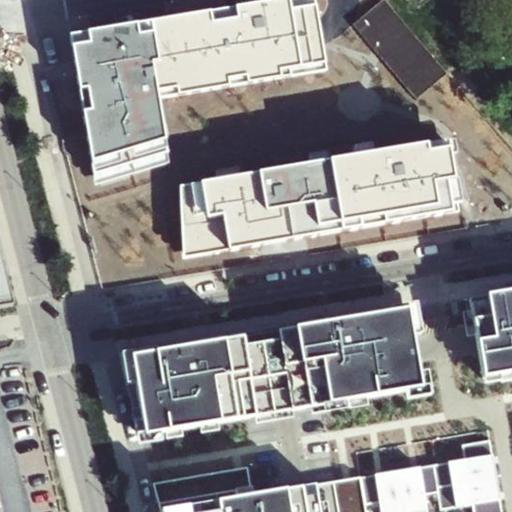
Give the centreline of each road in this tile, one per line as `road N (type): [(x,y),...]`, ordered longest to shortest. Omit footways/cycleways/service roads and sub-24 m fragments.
road 1 (residential): [(511,253),(50,331)]
road 2 (unclassified): [(0,136),(50,331)]
road 3 (unclassified): [(50,331),(97,511)]
